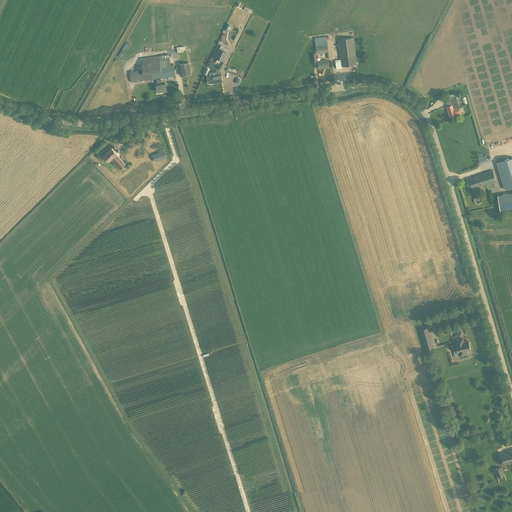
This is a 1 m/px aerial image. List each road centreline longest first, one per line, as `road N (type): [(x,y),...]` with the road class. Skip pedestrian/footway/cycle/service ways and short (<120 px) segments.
road 1 (unclassified): [(511,396),(430,128),(402,97),(374,88),(73,126),(0,102)]
road 2 (track): [(249,511),(142,190),(176,158),(163,118)]
